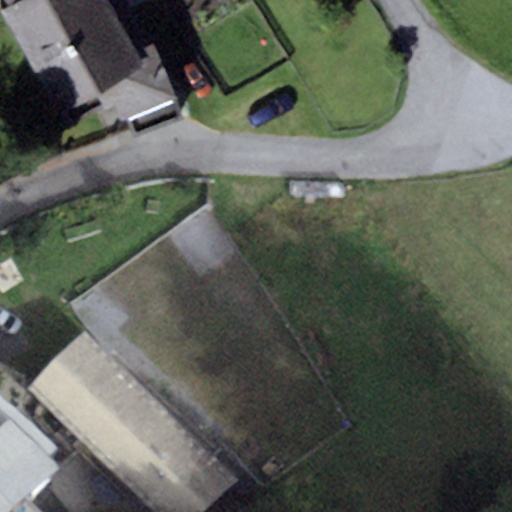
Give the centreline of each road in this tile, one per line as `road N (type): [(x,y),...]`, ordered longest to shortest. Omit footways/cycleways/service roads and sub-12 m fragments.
road 1 (residential): [(0,209),(126,157),(358,156),(460,145)]
road 2 (track): [(460,145),(393,0)]
